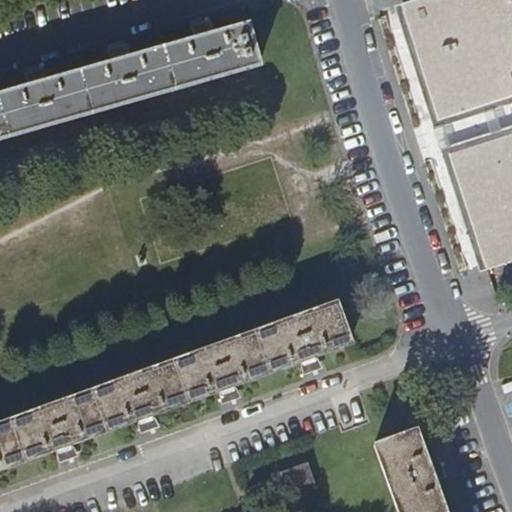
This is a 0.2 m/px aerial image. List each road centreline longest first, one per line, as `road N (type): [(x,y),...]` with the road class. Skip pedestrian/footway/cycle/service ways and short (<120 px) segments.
road 1 (residential): [(464,336),(0,507)]
road 2 (residential): [(349,0),(464,336)]
road 3 (residential): [(215,0),(0,62)]
road 4 (residential): [(464,336),(511,472)]
